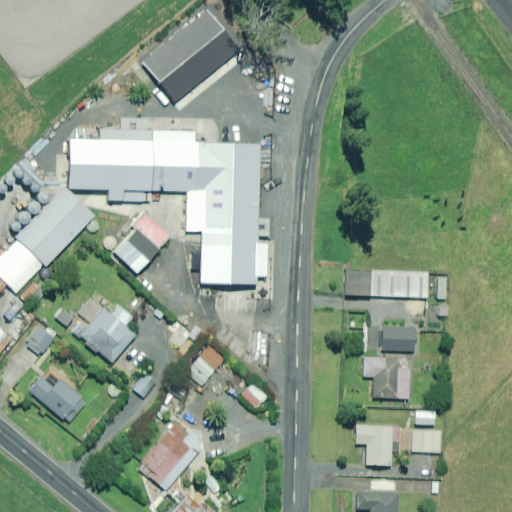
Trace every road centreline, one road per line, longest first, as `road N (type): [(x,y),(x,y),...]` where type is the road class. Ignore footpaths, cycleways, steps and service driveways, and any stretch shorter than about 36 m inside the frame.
road 1 (residential): [(297,511),(314,130),(331,65),(391,0)]
road 2 (tertiary): [(102,511),(0,427)]
